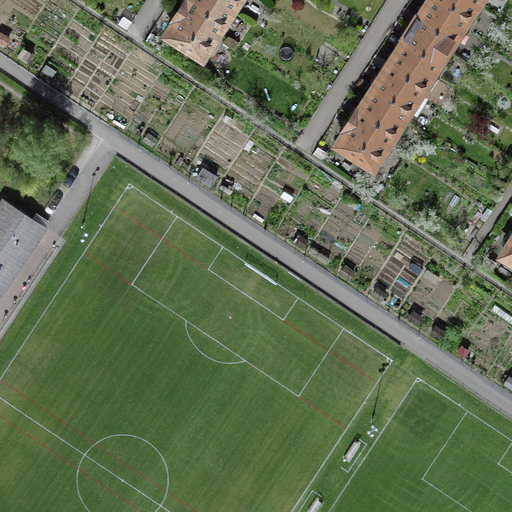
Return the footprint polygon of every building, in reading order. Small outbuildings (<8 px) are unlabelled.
[(187,0),(181,9),(218,32),(232,9),(218,0),(187,0)] [(218,0),(232,9),(238,0),(218,0)] [(428,0),(426,3),(463,26),(478,3),(472,0),(428,0)] [(419,14),(412,26),(448,49),(463,26),(426,3),(419,14)] [(174,21),(166,33),(202,56),(218,32),(181,9),(174,21)] [(404,38),(397,49),(433,73),(448,49),(412,26),(404,38)] [(0,43),(6,47),(10,39),(0,32),(0,43)] [(18,57),(28,63),(33,55),(23,48),(18,57)] [(389,61),(382,72),(418,96),(433,73),(397,49),(389,61)] [(41,71),(52,78),(56,72),(46,64),(41,71)] [(375,84),(367,95),(403,119),(418,96),(382,72),(375,84)] [(360,107),(352,118),(389,142),(403,119),(367,95),(360,107)] [(344,131),(337,143),(373,166),(389,142),(352,118),(344,131)] [(143,140),(151,146),(156,139),(148,133),(143,140)] [(196,177),(211,187),(218,177),(203,167),(196,177)] [(281,197),(290,203),(293,198),(285,192),(281,197)] [(3,199),(0,203),(0,294),(46,227),(3,199)] [(294,243),(302,249),(309,241),(300,234),(294,243)] [(511,237),(502,254),(511,260),(511,237)] [(409,268),(418,274),(422,269),(413,263),(409,268)] [(348,282),(355,272),(346,265),(339,275),(348,282)] [(372,296),(382,302),(387,294),(377,288),(372,296)] [(408,320),(416,325),(422,317),(413,312),(408,320)] [(430,335),(441,341),(446,331),(435,326),(430,335)] [(457,352),(465,357),(469,351),(461,346),(457,352)] [(503,385),(511,390),(511,378),(509,376),(503,385)]
